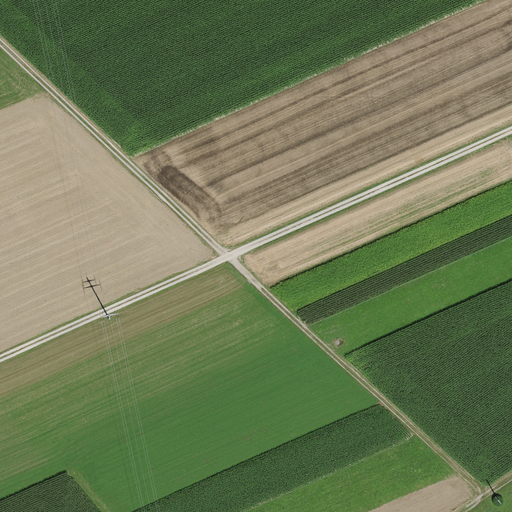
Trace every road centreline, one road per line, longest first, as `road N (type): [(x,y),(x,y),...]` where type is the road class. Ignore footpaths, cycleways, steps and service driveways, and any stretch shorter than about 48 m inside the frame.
road 1 (track): [(0,358),(511,128)]
road 2 (track): [(0,45),(226,256)]
